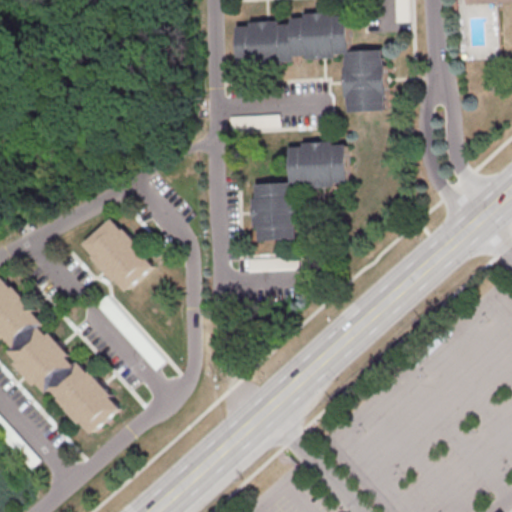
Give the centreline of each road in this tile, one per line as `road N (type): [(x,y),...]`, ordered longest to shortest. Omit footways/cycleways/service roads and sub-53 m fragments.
road 1 (secondary): [(150,511),(511,184)]
road 2 (residential): [(165,401),(195,369),(196,256),(144,180),(0,258)]
road 3 (residential): [(165,401),(31,241)]
road 4 (residential): [(165,401),(37,511)]
road 5 (residential): [(437,86),(428,103),(437,181),(479,214)]
road 6 (residential): [(479,214),(453,139),(451,105),(437,86)]
